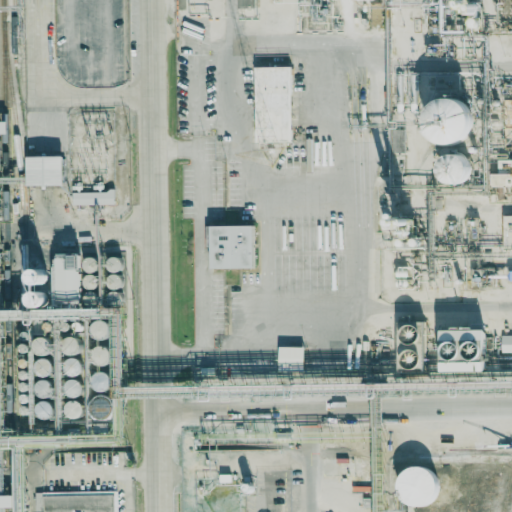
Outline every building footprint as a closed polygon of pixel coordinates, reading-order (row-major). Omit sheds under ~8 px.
[(237,0),(238,9),(256,8),(255,0),(237,0)] [(255,67),(256,143),(293,142),(291,66),(255,67)] [(429,145),(472,145),(471,102),(429,102),(429,145)] [(0,134),(8,135),(8,122),(0,122),(0,134)] [(471,185),(471,156),(445,156),(444,185),(471,185)] [(64,186),(63,157),(27,157),(27,186),(64,186)] [(511,159),(498,160),(499,174),(492,174),(492,188),(511,187),(511,159)] [(73,205),(115,204),(114,192),(73,192),(73,205)] [(511,215),(504,216),(503,247),(511,246),(511,215)] [(405,230),(400,219),(391,223),(396,234),(405,230)] [(210,227),(211,270),(254,269),(254,226),(210,227)] [(81,300),(81,256),(57,256),(57,300),(81,300)] [(105,264),(112,274),(123,267),(116,257),(105,264)] [(99,271),(95,258),(83,261),(86,274),(99,271)] [(31,310),(45,310),(46,273),(32,272),(31,310)] [(85,276),(85,290),(96,290),(97,277),(85,276)] [(106,340),(108,323),(94,321),(91,338),(106,340)] [(427,322),(399,323),(400,373),(442,373),(442,369),(428,369),(427,322)] [(485,331),(442,332),(443,363),(486,362),(485,331)] [(511,335),(502,336),(502,353),(511,352),(511,335)] [(51,354),(47,338),(34,342),(38,358),(51,354)] [(79,356),(79,339),(65,339),(65,356),(79,356)] [(279,367),(304,368),(305,347),(279,347),(279,367)] [(108,365),(108,349),(95,348),(94,365),(108,365)] [(44,380),(54,366),(42,357),(32,371),(44,380)] [(64,376),(81,376),(82,360),(65,359),(64,376)] [(108,374),(94,374),(94,392),(109,391),(108,374)] [(63,392),(76,400),(85,385),(72,377),(63,392)] [(51,383),(38,380),(35,396),(48,398),(51,383)] [(33,407),(42,422),(55,414),(46,399),(33,407)] [(94,400),(95,418),(113,417),(112,399),(94,400)] [(66,402),(66,418),(83,418),(83,402),(66,402)] [(402,505),(437,503),(436,466),(401,467),(402,505)] [(35,492),(35,511),(43,511),(42,511),(114,511),(114,490),(35,492)]
